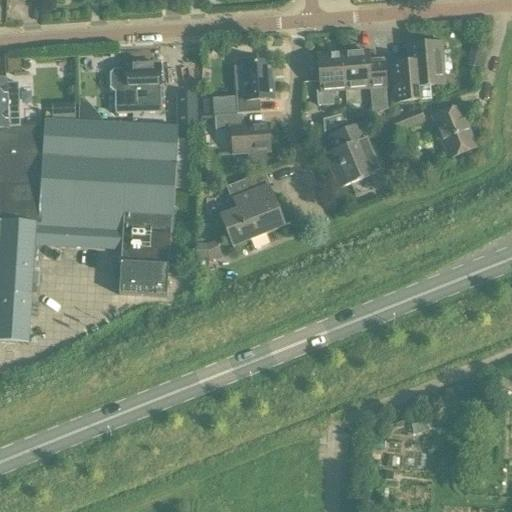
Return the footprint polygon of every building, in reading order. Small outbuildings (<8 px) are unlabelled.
[(470,68),(484,70),(489,48),(474,44),(470,68)] [(430,88),(444,87),(440,45),(408,48),(410,64),(392,66),(395,105),(431,102),(430,88)] [(343,55),(346,91),(370,89),(372,117),(388,111),(384,65),(369,66),(368,53),(343,55)] [(321,92),(317,93),(319,107),(333,106),(332,93),(346,91),(343,55),(318,58),(321,92)] [(237,116),(242,115),(261,114),(260,102),(272,101),(270,64),(242,66),(244,94),(235,94),(237,116)] [(126,68),(126,71),(114,72),(110,76),(111,89),(115,94),(115,116),(161,114),(160,67),(126,68)] [(0,129),(20,128),(19,109),(18,85),(6,85),(6,81),(0,81),(0,129)] [(196,96),(177,97),(178,128),(197,128),(196,96)] [(448,161),(477,150),(460,108),(432,119),(448,161)] [(394,135),(424,123),(419,112),(390,123),(394,135)] [(347,113),(323,119),(324,137),(348,126),(347,113)] [(237,116),(214,118),(215,134),(231,133),(233,156),(249,155),(250,167),(269,166),(268,154),(270,153),(268,126),(243,128),(242,115),(237,116)] [(0,342),(29,345),(34,246),(121,251),(119,296),(167,299),(168,267),(170,235),(171,216),(173,216),(175,190),(176,165),(178,129),(57,122),(57,127),(44,127),(36,128),(23,128),(20,128),(0,129),(0,342)] [(339,190),(380,173),(360,126),(330,139),(336,154),(326,158),(339,190)] [(192,166),(176,165),(175,190),(191,191),(192,166)] [(233,249),(285,229),(263,174),(229,188),(238,212),(221,219),(233,249)] [(197,271),(209,272),(209,261),(210,264),(223,258),(216,243),(207,246),(197,246),(197,271)]
